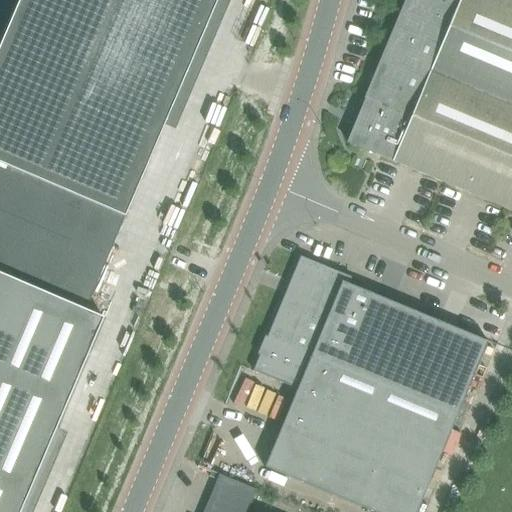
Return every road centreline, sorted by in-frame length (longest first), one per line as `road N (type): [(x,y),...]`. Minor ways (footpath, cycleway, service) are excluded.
road 1 (tertiary): [(132,511),(269,185)]
road 2 (unclassified): [(511,287),(269,185)]
road 3 (tertiary): [(269,185),(329,0)]
